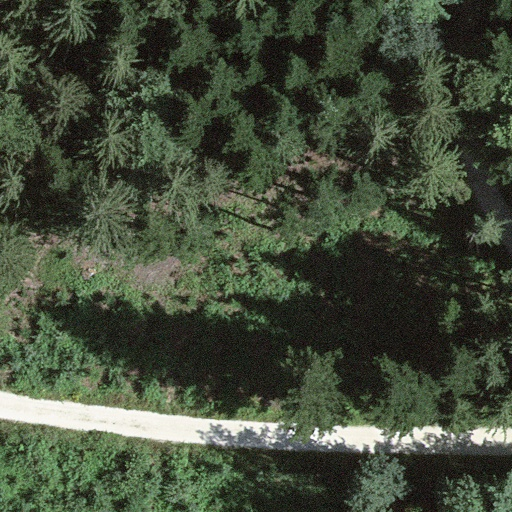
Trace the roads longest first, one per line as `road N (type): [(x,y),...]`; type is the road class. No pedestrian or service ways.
road 1 (track): [(511,448),(320,445),(0,395)]
road 2 (track): [(511,234),(451,101),(456,0)]
